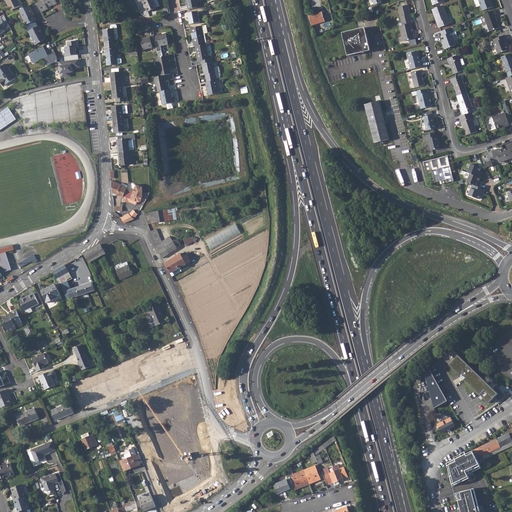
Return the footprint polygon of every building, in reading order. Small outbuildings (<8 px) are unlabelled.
[(17,0),(4,0),(7,4),(8,4),(11,10),(20,5),(17,0)] [(42,0),(37,3),(41,12),(48,9),(47,7),(53,4),(54,5),(57,3),(54,0),(42,0)] [(140,0),(143,6),(144,5),(145,7),(147,11),(156,8),(152,0),(140,0)] [(186,0),(189,9),(202,6),(202,2),(198,3),(197,0),(186,0)] [(473,0),(476,7),(480,6),(482,11),(493,7),(490,0),(473,0)] [(29,5),(19,10),(26,24),(35,19),(32,13),(32,12),(29,5)] [(397,8),(402,25),(410,23),(412,23),(411,19),(410,19),(409,14),(410,14),(408,5),(397,8)] [(442,6),(432,9),(434,17),(435,17),(437,23),(438,28),(450,23),(449,19),(447,19),(442,6)] [(494,10),(483,14),(487,25),(483,26),(485,33),(499,28),(494,16),(496,15),(494,10)] [(198,11),(188,13),(190,24),(200,22),(198,11)] [(309,16),(312,25),(325,21),(322,12),(309,16)] [(402,25),(399,26),(403,41),(416,38),(415,34),(413,35),(410,23),(402,25)] [(103,29),(104,42),(115,40),(114,33),(117,33),(117,26),(115,24),(111,25),(110,26),(110,29),(103,29)] [(40,25),(29,31),(36,45),(46,39),(43,33),(43,32),(40,25)] [(206,25),(191,28),(194,46),(195,46),(205,44),(203,33),(206,32),(208,32),(206,25)] [(364,27),(342,33),(347,56),(370,50),(364,27)] [(451,28),(440,32),(441,36),(442,41),(443,41),(444,43),(442,45),(443,48),(445,49),(450,47),(450,46),(455,45),(451,33),(453,33),(451,28)] [(165,33),(153,36),(155,43),(156,47),(168,44),(165,33)] [(153,36),(153,35),(145,36),(146,38),(141,39),(143,49),(152,48),(151,43),(155,43),(153,36)] [(505,36),(492,40),(497,54),(508,51),(505,42),(507,42),(505,36)] [(65,46),(66,55),(80,54),(80,49),(76,50),(76,47),(77,47),(77,43),(76,40),(67,41),(68,46),(65,46)] [(115,40),(104,42),(105,53),(116,51),(115,40)] [(205,44),(195,46),(198,60),(201,60),(202,63),(210,62),(210,58),(209,58),(206,44),(205,44)] [(43,46),(27,53),(32,62),(37,60),(37,59),(38,58),(39,59),(44,57),(47,55),(43,46)] [(116,51),(105,53),(107,65),(121,64),(121,63),(121,58),(120,57),(116,58),(116,51)] [(410,65),(411,69),(422,67),(420,63),(419,63),(418,60),(419,60),(417,51),(406,54),(408,59),(409,58),(410,65)] [(510,54),(500,57),(506,72),(511,70),(511,57),(511,58),(510,54)] [(158,57),(157,57),(160,76),(164,75),(170,73),(166,55),(158,57)] [(449,63),(453,74),(463,71),(458,59),(460,59),(458,55),(447,59),(448,63),(449,63)] [(70,68),(72,67),(80,67),(79,59),(59,61),(61,77),(70,76),(70,72),(71,72),(70,68)] [(210,62),(202,63),(204,73),(205,73),(206,82),(216,80),(217,80),(214,68),(213,61),(210,62)] [(0,66),(0,77),(1,79),(0,79),(0,81),(2,86),(5,84),(14,78),(5,64),(0,66)] [(423,70),(410,73),(414,88),(424,85),(422,75),(424,74),(423,70)] [(110,72),(111,86),(122,85),(121,71),(110,72)] [(160,76),(154,77),(157,91),(160,91),(169,89),(168,85),(167,85),(164,75),(160,76)] [(452,83),(457,96),(466,93),(462,80),(464,79),(462,75),(450,80),(451,83),(452,83)] [(206,82),(208,95),(219,93),(216,80),(206,82)] [(122,85),(111,86),(113,99),(116,98),(116,102),(127,101),(127,97),(123,97),(122,85)] [(169,89),(160,91),(163,104),(166,103),(172,102),(173,102),(170,89),(169,89)] [(425,89),(416,91),(420,109),(431,106),(428,93),(426,93),(425,89)] [(457,96),(456,96),(460,108),(458,108),(461,116),(471,112),(478,110),(477,106),(472,108),(466,93),(457,96)] [(381,111),(379,101),(365,104),(374,143),(388,139),(383,119),(385,118),(385,116),(384,112),(383,111),(381,111)] [(111,106),(113,119),(124,118),(123,114),(128,113),(127,105),(122,106),(122,105),(111,106)] [(0,111),(0,113),(8,124),(16,119),(7,106),(6,107),(13,116),(8,120),(1,110),(0,111)] [(1,110),(8,120),(13,116),(6,107),(1,110)] [(461,116),(460,116),(465,130),(463,131),(465,136),(477,131),(472,118),(473,117),(471,112),(461,116)] [(501,115),(493,118),(496,127),(504,125),(505,126),(509,125),(504,112),(501,113),(501,115)] [(433,114),(423,117),(426,131),(436,129),(433,114)] [(124,118),(113,119),(114,132),(125,131),(124,118)] [(435,133),(425,135),(427,140),(428,139),(431,151),(441,148),(438,137),(436,137),(435,133)] [(118,139),(119,153),(130,152),(134,151),(133,140),(128,139),(128,138),(118,139)] [(507,149),(503,150),(507,160),(511,158),(511,143),(509,145),(510,147),(507,149)] [(496,149),(492,151),(496,164),(507,160),(503,150),(500,151),(497,152),(496,149)] [(488,155),(486,156),(482,157),(486,168),(496,164),(492,151),(488,152),(488,155)] [(130,152),(119,153),(120,166),(131,164),(130,152)] [(447,156),(423,163),(425,172),(431,171),(434,183),(446,180),(446,182),(453,181),(447,156)] [(471,164),(468,172),(470,173),(480,177),(482,173),(479,172),(481,168),(479,167),(471,164)] [(470,173),(467,182),(472,184),(480,187),(481,183),(479,182),(480,177),(470,173)] [(122,184),(111,180),(112,196),(117,195),(122,198),(125,189),(127,185),(122,183),(122,184)] [(480,187),(472,184),(469,195),(478,199),(480,195),(481,192),(484,193),(485,189),(480,187)] [(125,189),(122,198),(143,206),(149,193),(144,192),(143,195),(139,193),(138,195),(125,189)] [(149,212),(144,214),(148,224),(173,220),(171,208),(149,212)] [(122,219),(124,223),(134,219),(138,214),(133,209),(129,214),(122,219)] [(211,249),(242,234),(237,223),(206,239),(211,249)] [(172,236),(163,242),(165,246),(173,241),(177,248),(181,245),(177,239),(175,240),(172,236)] [(194,237),(183,239),(187,245),(196,240),(194,237)] [(163,242),(157,246),(162,258),(177,248),(173,241),(165,246),(163,242)] [(101,244),(84,254),(89,263),(106,253),(101,244)] [(0,261),(1,261),(2,265),(1,266),(2,271),(4,271),(4,272),(11,270),(6,252),(0,253),(0,261)] [(180,253),(165,263),(171,273),(173,277),(182,271),(180,268),(194,259),(190,252),(183,257),(180,253)] [(34,255),(19,263),(21,267),(33,260),(35,263),(38,261),(34,255)] [(128,264),(116,270),(120,280),(133,275),(128,264)] [(65,265),(52,272),(59,285),(61,285),(67,300),(95,291),(92,282),(76,287),(72,278),(65,265)] [(40,291),(47,303),(57,298),(56,297),(60,295),(54,284),(40,291)] [(34,293),(20,301),(25,311),(39,304),(34,293)] [(158,305),(145,311),(146,316),(151,328),(156,326),(165,322),(158,305)] [(1,316),(7,330),(15,326),(16,328),(23,325),(16,310),(6,315),(7,315),(3,317),(3,316),(1,316)] [(146,339),(140,342),(143,348),(149,345),(146,339)] [(81,345),(73,348),(82,370),(90,367),(81,345)] [(498,392),(453,350),(441,357),(489,402),(498,392)] [(152,352),(96,375),(98,381),(106,399),(162,376),(152,352)] [(33,363),(36,372),(46,368),(45,364),(48,363),(47,359),(47,358),(46,353),(44,353),(39,355),(39,356),(37,357),(37,356),(32,358),(34,363),(33,363)] [(54,370),(38,376),(41,384),(42,383),(45,389),(55,385),(52,379),(55,378),(54,374),(55,373),(54,370)] [(431,371),(425,375),(435,408),(448,401),(431,371)] [(95,373),(71,384),(81,409),(89,406),(81,388),(98,381),(96,375),(95,373)] [(6,389),(0,392),(0,406),(0,407),(2,408),(11,404),(9,399),(8,396),(9,395),(6,389)] [(178,393),(158,400),(164,419),(178,414),(173,402),(181,400),(178,393)] [(69,403),(51,411),(55,420),(73,412),(69,403)] [(35,408),(16,416),(20,425),(38,418),(35,408)] [(437,424),(441,433),(455,426),(450,417),(437,424)] [(87,432),(80,435),(82,439),(81,439),(86,449),(97,444),(93,434),(89,436),(87,432)] [(511,440),(508,433),(497,439),(502,450),(511,444),(511,440)] [(331,438),(323,443),(325,448),(332,442),(332,441),(331,438)] [(202,439),(149,457),(159,487),(212,469),(202,439)] [(497,439),(472,450),(478,461),(502,450),(497,439)] [(52,441),(38,447),(41,457),(43,454),(56,450),(52,441)] [(323,443),(313,452),(315,456),(325,448),(323,443)] [(41,457),(38,447),(31,450),(35,462),(42,459),(41,457)] [(126,458),(119,461),(123,471),(140,465),(137,456),(134,448),(129,450),(130,452),(126,453),(125,454),(126,458)] [(478,461),(472,450),(466,454),(465,451),(461,454),(462,456),(447,463),(453,486),(469,478),(468,475),(481,468),(478,461)] [(313,452),(309,455),(313,464),(317,462),(315,456),(313,452)] [(117,461),(110,463),(113,473),(120,471),(117,461)] [(10,463),(0,466),(0,471),(3,480),(7,479),(7,477),(14,475),(10,463)] [(315,465),(303,470),(309,484),(321,479),(315,465)] [(338,481),(339,481),(344,479),(343,478),(347,476),(344,467),(339,469),(338,465),(333,467),(335,472),(338,481)] [(338,481),(335,472),(330,474),(327,468),(323,469),(329,484),(334,482),(335,486),(340,484),(339,481),(338,481)] [(293,477),(290,478),(294,487),(295,489),(309,484),(303,470),(292,475),(293,477)] [(51,486),(52,484),(58,482),(60,486),(64,485),(59,472),(41,478),(45,491),(47,491),(48,495),(49,495),(53,494),(54,493),(52,489),(51,486)] [(193,476),(178,481),(179,485),(194,480),(193,476)] [(290,478),(272,485),(276,494),(282,492),(281,491),(286,489),(286,490),(294,487),(290,478)] [(23,484),(11,488),(13,495),(12,496),(13,500),(26,496),(27,496),(23,484)] [(480,511),(474,488),(457,493),(461,511),(480,511)] [(156,507),(151,495),(139,500),(144,511),(156,507)] [(26,496),(13,500),(16,508),(15,508),(15,511),(17,511),(26,509),(30,508),(26,496)] [(135,502),(123,505),(123,507),(125,511),(137,509),(135,502)]
